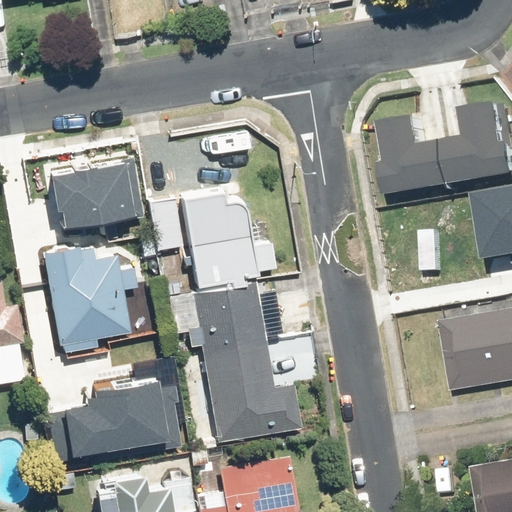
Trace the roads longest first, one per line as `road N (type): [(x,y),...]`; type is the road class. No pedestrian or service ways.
road 1 (residential): [(303,61),(371,452)]
road 2 (residential): [(0,109),(303,61)]
road 3 (residential): [(303,61),(463,27),(489,0)]
road 4 (residential): [(371,452),(511,428)]
